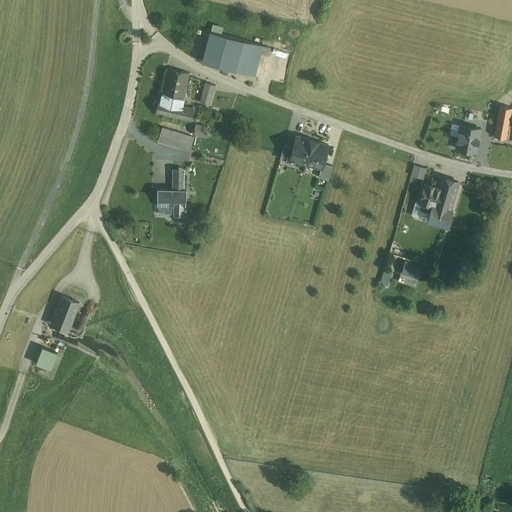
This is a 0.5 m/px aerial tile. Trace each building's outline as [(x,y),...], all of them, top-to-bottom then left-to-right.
[(262,45),(210,32),(202,62),(254,76),(262,45)] [(188,75),(168,71),(163,93),(183,98),(188,75)] [(204,84),(198,104),(209,107),(214,86),(204,84)] [(183,98),(163,93),(161,102),(181,107),(183,98)] [(157,102),(154,113),(190,122),(193,111),(157,102)] [(497,119),(495,136),(505,138),(511,107),(501,105),(497,119)] [(461,124),(456,147),(476,152),(481,128),(461,124)] [(208,128),(198,126),(195,137),(205,140),(208,128)] [(194,136),(163,128),(158,144),(190,153),(194,136)] [(296,148),(293,159),(294,160),(306,163),(312,139),(296,135),(295,141),(298,141),(296,148)] [(312,139),(306,163),(321,167),(322,167),(323,163),(329,144),(312,139)] [(293,159),(296,148),(284,144),(282,153),(280,159),(285,160),(293,162),(294,160),(293,159)] [(332,165),(323,163),(322,167),(321,167),(319,177),(328,180),(332,165)] [(426,169),(413,165),(410,177),(423,181),(426,169)] [(157,213),(174,213),(174,216),(185,216),(185,171),(173,171),(173,190),(157,190),(157,213)] [(427,207),(431,197),(438,199),(435,208),(432,207),(426,223),(446,229),(461,183),(444,177),(440,190),(423,184),(417,203),(427,207)] [(421,265),(404,259),(397,280),(414,286),(421,265)] [(389,281),(392,273),(386,271),(383,279),(389,281)] [(52,321),(51,322),(68,329),(79,301),(62,294),(52,321)] [(58,350),(43,344),(36,361),(51,367),(58,350)]
